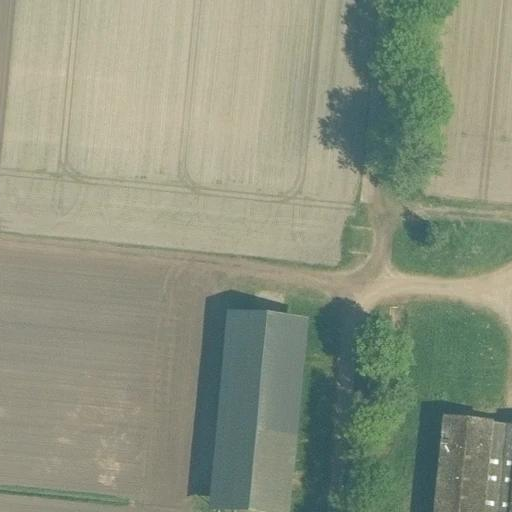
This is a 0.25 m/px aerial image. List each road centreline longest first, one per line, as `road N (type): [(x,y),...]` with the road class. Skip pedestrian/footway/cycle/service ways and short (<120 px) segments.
road 1 (track): [(336,511),(367,196)]
road 2 (unclassified): [(367,196),(388,0)]
road 3 (track): [(511,276),(484,289),(359,281)]
